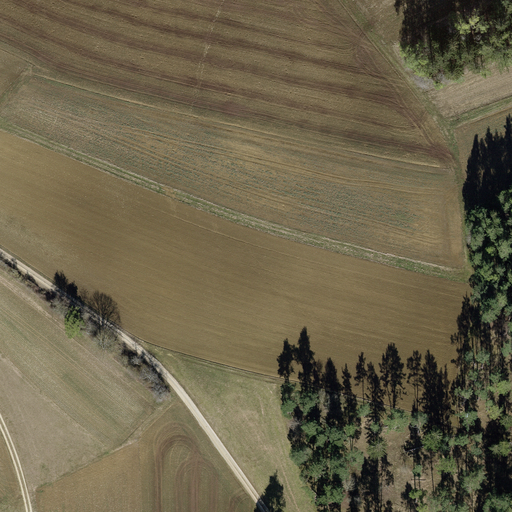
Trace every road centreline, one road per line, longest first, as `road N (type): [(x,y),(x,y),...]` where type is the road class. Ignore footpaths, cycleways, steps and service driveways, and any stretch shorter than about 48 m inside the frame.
road 1 (track): [(444,125),(476,239),(474,274),(311,240),(0,121)]
road 2 (track): [(267,511),(159,368),(0,252)]
road 3 (track): [(511,99),(444,125),(355,0)]
